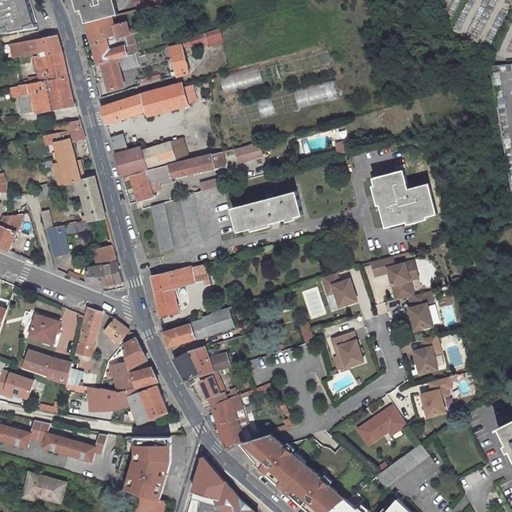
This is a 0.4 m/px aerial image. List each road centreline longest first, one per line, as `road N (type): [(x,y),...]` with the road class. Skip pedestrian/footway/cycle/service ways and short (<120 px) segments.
road 1 (tertiary): [(55,0),(144,318)]
road 2 (residential): [(225,461),(313,427),(394,373),(376,324)]
road 3 (unknown): [(404,154),(359,165),(358,214),(371,243),(424,235)]
road 4 (residential): [(0,260),(144,318)]
road 5 (tertiary): [(144,318),(202,432)]
